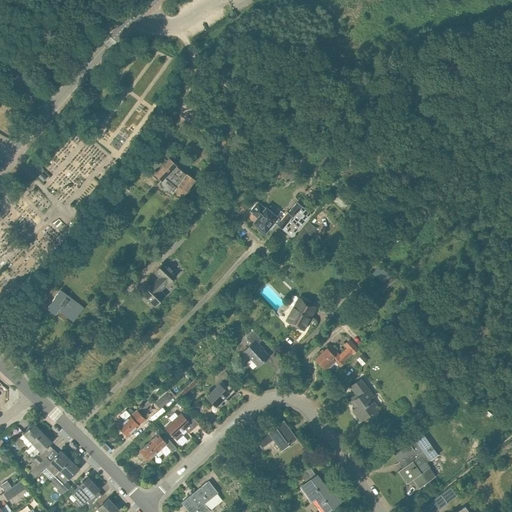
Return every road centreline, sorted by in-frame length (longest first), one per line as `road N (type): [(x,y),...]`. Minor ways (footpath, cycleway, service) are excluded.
road 1 (residential): [(381,511),(308,411),(272,398),(143,505)]
road 2 (secondary): [(0,167),(152,0)]
road 3 (tertiary): [(143,505),(34,395)]
